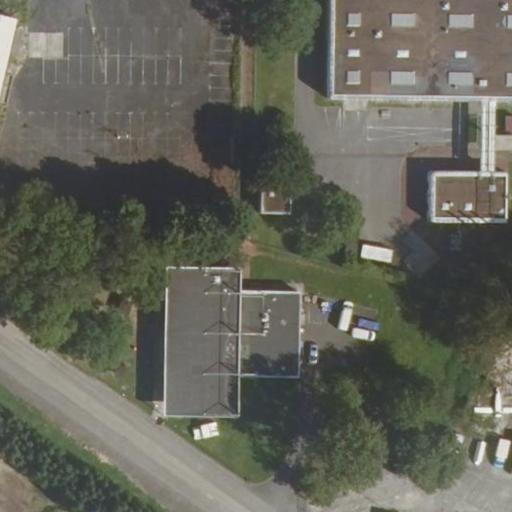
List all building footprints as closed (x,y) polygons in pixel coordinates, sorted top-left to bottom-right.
[(511,0),(326,0),(325,95),(485,99),(511,99),(511,0)] [(12,17),(0,14),(0,95),(7,97),(12,69),(3,65),(8,41),(15,43),(19,26),(11,25),(12,17)] [(510,152),(510,137),(488,137),(488,152),(510,152)] [(502,218),(503,171),(483,170),(429,169),(428,217),(502,218)] [(280,176),(249,175),(248,216),(280,217),(280,176)] [(467,243),(452,243),(452,253),(468,252),(467,243)] [(162,263),(163,412),(237,412),(237,372),(296,372),(296,283),(236,283),(236,263),(162,263)] [(511,383),(511,356),(492,353),(487,379),(511,383)] [(473,413),(496,420),(504,395),(480,387),(473,413)]
